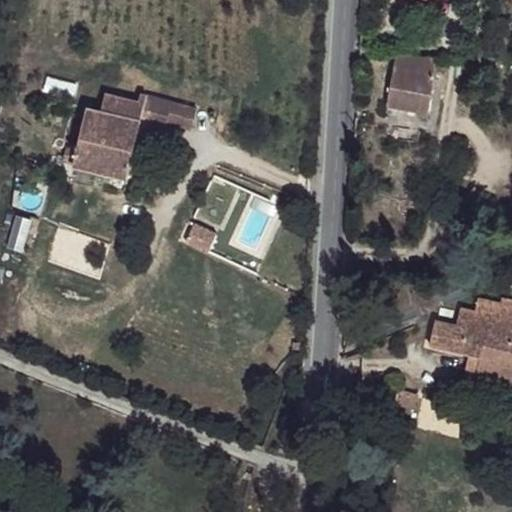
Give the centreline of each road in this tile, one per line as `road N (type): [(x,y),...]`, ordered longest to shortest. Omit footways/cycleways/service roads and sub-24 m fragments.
road 1 (residential): [(348,0),(312,485)]
road 2 (residential): [(0,360),(312,485)]
